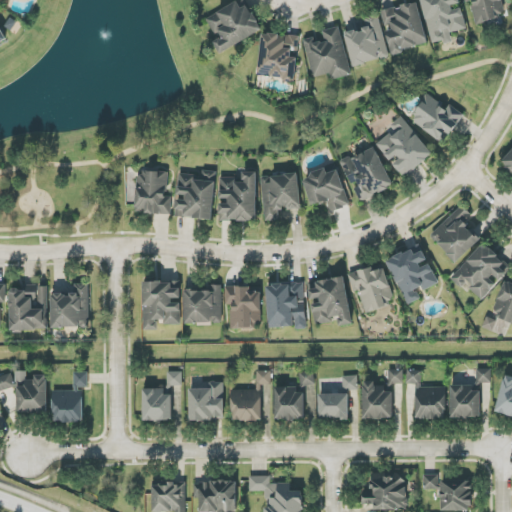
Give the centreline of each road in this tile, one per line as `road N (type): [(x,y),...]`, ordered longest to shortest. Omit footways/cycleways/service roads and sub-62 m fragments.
road 1 (residential): [(0,255),(149,249),(252,256),(373,234),(464,172),(511,93)]
road 2 (residential): [(29,456),(501,449)]
road 3 (residential): [(118,249),(118,453)]
